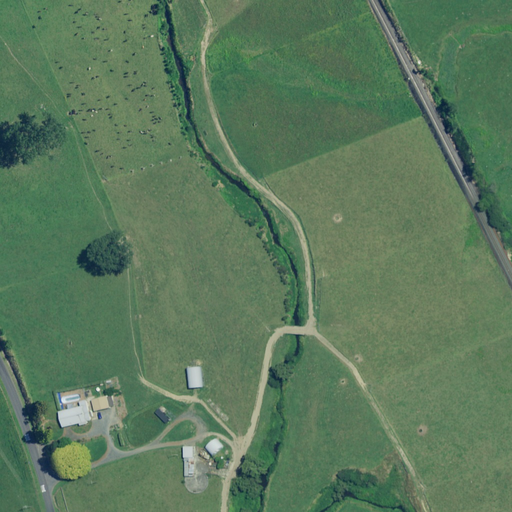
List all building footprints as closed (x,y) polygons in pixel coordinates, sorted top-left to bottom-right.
[(202,367),(187,368),(189,388),(203,387),(202,367)] [(114,395),(94,400),(97,412),(117,407),(114,395)] [(95,420),(90,400),(82,402),(83,407),(61,412),(65,427),(81,423),(82,426),(89,424),(88,421),(95,420)] [(225,447),(217,438),(206,449),(214,457),(225,447)] [(185,458),(185,477),(195,477),(196,458),(197,447),(186,446),(185,458)]
